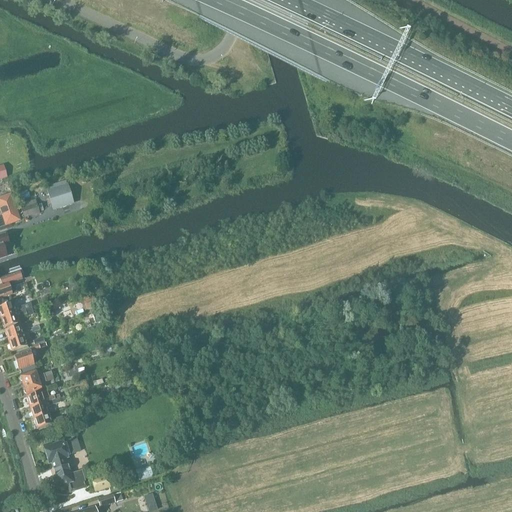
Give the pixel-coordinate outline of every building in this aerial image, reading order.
[(47,193),(53,210),(67,206),(72,204),(67,187),(47,193)] [(10,194),(0,197),(0,212),(2,218),(5,226),(20,221),(10,194)] [(26,207),(21,209),(24,219),(29,217),(26,207)] [(0,259),(6,257),(6,258),(6,257),(3,248),(8,246),(8,247),(9,246),(5,234),(4,234),(4,235),(0,236),(0,259)] [(0,282),(1,286),(0,286),(0,299),(12,295),(17,294),(13,283),(22,280),(19,273),(0,279),(0,282)] [(79,280),(82,290),(91,287),(88,277),(79,280)] [(81,300),(84,310),(97,306),(94,296),(81,300)] [(0,315),(1,319),(32,308),(30,304),(14,309),(12,303),(0,307),(0,315)] [(32,308),(1,319),(3,323),(2,324),(3,327),(4,328),(4,329),(19,324),(17,318),(33,313),(32,308)] [(87,315),(90,326),(103,322),(99,312),(87,315)] [(7,337),(9,341),(28,335),(26,330),(21,332),(20,326),(5,331),(6,332),(5,333),(6,336),(7,337)] [(28,335),(9,341),(10,346),(9,347),(10,350),(12,351),(12,352),(26,347),(24,341),(29,339),(28,335)] [(30,352),(31,352),(33,357),(36,356),(34,352),(40,350),(38,345),(29,349),(30,352)] [(20,370),(32,365),(33,365),(28,353),(14,358),(18,370),(20,370)] [(32,365),(20,370),(21,375),(34,370),(32,365)] [(22,382),(23,386),(52,376),(51,373),(42,376),(40,369),(20,376),(20,377),(19,379),(20,381),(22,382)] [(66,372),(68,378),(78,375),(76,369),(66,372)] [(52,376),(23,386),(24,389),(23,391),(24,393),(26,394),(26,395),(46,389),(44,383),(53,380),(52,376)] [(29,403),(30,408),(60,398),(59,395),(54,396),(53,395),(49,397),(47,391),(27,397),(27,399),(26,400),(27,403),(29,403)] [(33,417),(34,419),(48,414),(46,407),(61,402),(60,398),(30,408),(32,413),(31,414),(32,417),(33,417)] [(48,414),(34,419),(34,420),(33,421),(34,424),(36,425),(37,429),(51,425),(53,429),(64,426),(61,417),(50,420),(48,414)] [(80,473),(70,476),(65,460),(68,459),(63,442),(52,446),(51,444),(43,446),(49,464),(53,463),(59,480),(54,481),(56,488),(69,484),(71,491),(85,487),(80,473)] [(136,471),(139,481),(153,477),(150,466),(136,471)] [(91,481),(95,492),(110,488),(106,476),(91,481)] [(120,493),(112,496),(115,503),(122,501),(120,493)] [(153,493),(145,496),(150,511),(159,509),(153,493)] [(97,500),(99,508),(115,503),(112,496),(97,500)]
